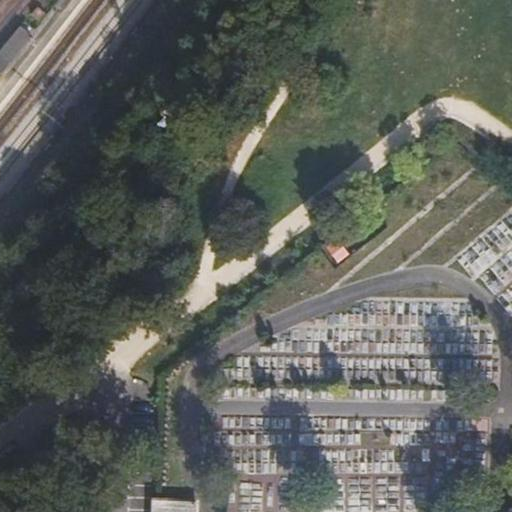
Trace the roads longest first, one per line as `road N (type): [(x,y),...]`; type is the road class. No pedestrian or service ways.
road 1 (track): [(203,291),(440,109),(461,109),(511,141)]
road 2 (track): [(347,0),(226,184),(203,291)]
road 3 (track): [(102,404),(120,365),(203,291)]
